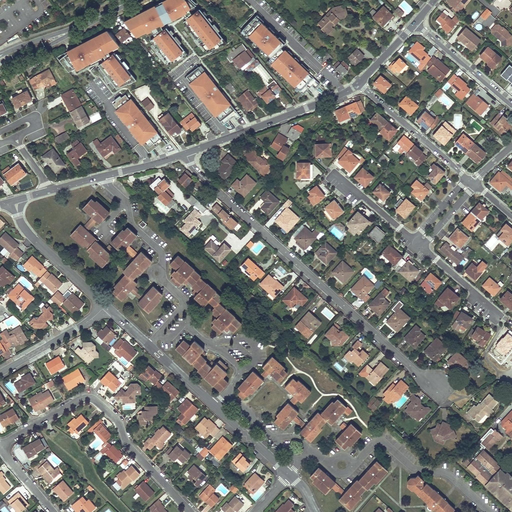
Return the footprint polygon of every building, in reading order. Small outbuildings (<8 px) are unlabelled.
[(184,14),(186,12),(190,11),(189,9),(195,6),(197,5),(196,4),(197,4),(192,0),(168,0),(167,0),(166,0),(163,2),(163,3),(161,4),(160,3),(143,12),(144,13),(141,14),(140,13),(133,17),(130,19),(130,20),(125,23),(136,37),(141,34),(147,31),(147,33),(152,30),(154,29),(158,27),(169,21),(169,20),(176,17),(176,18),(184,14)] [(453,6),(451,8),(457,14),(468,0),(448,0),(448,1),(453,6)] [(215,11),(217,9),(218,8),(211,1),(208,4),(215,11)] [(330,11),(339,20),(340,19),(339,18),(349,16),(345,4),(333,8),(330,11)] [(373,9),(372,11),(370,12),(374,16),(374,17),(383,25),(388,20),(393,14),(384,6),(378,13),(373,9)] [(193,15),(190,11),(186,12),(188,15),(186,17),(185,18),(186,20),(184,22),(186,25),(189,29),(191,31),(196,38),(194,39),(194,40),(199,46),(201,44),(206,49),(207,51),(217,47),(221,44),(222,45),(227,43),(218,32),(213,25),(211,23),(208,19),(206,16),(203,12),(200,9),(193,15)] [(437,19),(439,21),(442,23),(444,24),(442,27),(448,32),(456,24),(451,20),(447,16),(449,13),(445,10),(437,19)] [(335,24),(339,20),(330,11),(319,23),(323,27),(322,28),(327,34),(333,28),(332,26),(333,24),(334,23),(335,24)] [(460,19),(455,15),(451,20),(456,24),(460,19)] [(272,64),(304,94),(309,90),(304,86),(309,81),(316,88),(320,83),(286,50),(285,51),(281,48),(284,45),(280,41),(281,41),(271,31),(271,32),(268,29),(268,28),(260,20),(259,21),(255,17),(244,30),(247,33),(246,34),(272,58),(270,60),(273,63),(272,64)] [(501,26),(497,23),(494,23),(490,28),(490,31),(500,39),(500,44),(511,43),(510,34),(506,31),(506,30),(503,30),(501,29),(501,26)] [(159,29),(158,27),(154,29),(156,33),(154,34),(155,36),(150,41),(153,44),(158,50),(156,52),(160,58),(161,58),(163,56),(167,62),(169,64),(179,59),(183,56),(184,57),(189,55),(180,44),(174,37),(172,35),(169,31),(167,28),(161,32),(159,29)] [(122,42),(125,39),(128,42),(132,39),(124,28),(116,34),(122,42)] [(458,37),(462,40),(465,43),(467,42),(473,48),(480,40),(466,28),(458,37)] [(102,58),(103,61),(111,55),(108,52),(112,49),(113,49),(112,48),(116,46),(117,47),(119,46),(107,30),(104,32),(104,33),(102,34),(101,33),(93,37),(93,38),(88,41),(87,40),(82,43),(83,44),(80,45),(80,44),(70,49),(71,50),(68,52),(68,53),(65,54),(58,60),(68,72),(72,70),(71,68),(75,66),(76,69),(79,67),(80,68),(84,66),(90,62),(90,61),(97,58),(97,59),(99,58),(100,59),(102,58)] [(145,54),(147,53),(148,52),(139,40),(135,42),(145,54)] [(421,44),(417,41),(415,44),(409,51),(421,62),(417,66),(421,69),(425,64),(426,63),(431,58),(427,55),(428,54),(420,48),(419,47),(421,44)] [(231,61),(232,60),(233,59),(240,67),(251,59),(244,50),(247,49),(243,43),(233,51),(231,49),(225,54),(231,61)] [(480,55),(484,58),(488,62),(487,63),(493,68),(501,59),(488,46),(480,55)] [(349,57),(352,61),(356,64),(365,55),(358,49),(349,57)] [(111,55),(110,56),(103,61),(102,62),(98,65),(100,68),(106,75),(104,76),(107,83),(108,82),(110,81),(115,86),(116,89),(126,84),(131,81),(132,82),(136,80),(127,69),(122,62),(120,59),(117,56),(114,52),(111,55)] [(333,58),(329,53),(328,55),(325,58),(329,62),(333,58)] [(431,58),(426,63),(430,67),(436,59),(432,56),(431,58)] [(389,67),(391,69),(394,71),(396,69),(398,71),(405,64),(399,58),(392,64),(389,67)] [(247,68),(247,69),(249,71),(254,68),(260,63),(257,59),(246,67),(247,68)] [(437,78),(441,81),(446,75),(445,74),(449,70),(440,63),(441,62),(437,59),(436,59),(430,67),(428,69),(434,75),(436,74),(439,76),(437,78)] [(350,66),(344,60),(341,63),(336,68),(337,69),(341,74),(343,75),(347,71),(346,70),(350,66)] [(24,66),(25,69),(27,71),(37,66),(34,61),(24,66)] [(406,64),(400,71),(402,72),(408,66),(406,64)] [(199,66),(186,76),(191,82),(191,83),(221,121),(226,117),(231,113),(234,116),(236,120),(241,117),(228,101),(222,93),(216,86),(213,82),(208,75),(205,72),(204,72),(199,67),(199,66)] [(500,76),(504,80),(508,84),(511,81),(511,82),(511,72),(507,68),(500,76)] [(55,83),(49,69),(30,79),(35,89),(45,84),(47,87),(55,83)] [(374,84),(376,86),(379,88),(379,87),(385,92),(390,85),(381,76),(374,84)] [(464,82),(461,80),(458,77),(451,84),(458,90),(455,94),(462,99),(470,89),(463,84),(464,82)] [(161,83),(167,92),(175,87),(172,82),(169,83),(167,79),(161,83)] [(267,102),(275,96),(274,95),(276,95),(277,93),(278,93),(280,91),(282,90),(274,80),(267,86),(266,85),(257,93),(261,97),(262,96),(267,102)] [(231,94),(232,93),(233,92),(228,85),(225,87),(231,94)] [(70,112),(81,106),(73,89),(61,95),(70,112)] [(12,98),(14,103),(17,107),(31,99),(27,91),(23,92),(19,95),(12,98)] [(238,98),(243,104),(248,110),(250,108),(257,102),(248,91),(238,98)] [(222,93),(228,101),(230,100),(223,92),(222,93)] [(277,95),(282,106),(289,104),(284,92),(277,95)] [(154,128),(148,120),(135,104),(134,104),(130,99),(129,100),(125,94),(122,97),(121,97),(117,100),(115,102),(113,104),(117,110),(116,111),(127,125),(130,129),(140,142),(149,153),(154,148),(147,140),(152,136),(159,145),(161,148),(167,144),(154,128)] [(399,104),(402,106),(405,109),(406,108),(411,113),(417,106),(406,96),(399,104)] [(480,114),(484,110),(488,105),(478,96),(470,105),(480,114)] [(147,99),(141,103),(147,111),(153,107),(147,99)] [(346,106),(350,116),(361,112),(359,109),(364,107),(361,100),(346,106)] [(252,110),(259,104),(257,102),(250,108),(252,110)] [(78,128),(84,125),(89,122),(81,106),(70,112),(78,128)] [(340,121),(350,116),(346,106),(336,110),(338,116),(340,121)] [(420,122),(422,124),(427,128),(427,129),(430,126),(433,129),(441,118),(438,116),(435,120),(425,111),(417,120),(420,122)] [(163,125),(168,131),(173,137),(182,130),(168,113),(164,116),(160,119),(164,124),(163,125)] [(192,113),(184,120),(181,122),(186,130),(189,127),(192,131),(201,124),(192,113)] [(377,113),(374,116),(371,120),(369,117),(364,122),(370,127),(374,122),(381,129),(388,122),(377,113)] [(506,130),(505,130),(510,124),(508,123),(508,122),(506,120),(506,121),(505,120),(506,118),(502,115),(498,114),(491,122),(494,125),(494,124),(498,128),(499,127),(501,128),(499,131),(503,134),(506,130)] [(442,125),(438,130),(434,134),(437,137),(439,138),(438,139),(444,144),(452,135),(456,131),(445,121),(442,125)] [(397,130),(388,122),(381,129),(380,131),(389,139),(397,130)] [(288,133),(293,136),(297,139),(301,132),(292,127),(288,133)] [(59,136),(62,142),(71,137),(67,131),(59,136)] [(278,137),(277,137),(272,145),(280,151),(277,155),(282,159),(289,148),(284,145),(288,139),(280,134),(278,137)] [(103,156),(108,153),(112,149),(115,152),(120,148),(111,136),(100,144),(97,147),(103,156)] [(159,145),(152,136),(147,140),(154,148),(156,146),(159,145)] [(408,152),(414,144),(404,136),(393,148),(397,151),(398,149),(401,146),(405,149),(408,152)] [(458,141),(456,143),(462,149),(466,152),(472,146),(474,143),(466,137),(464,139),(461,137),(458,141)] [(77,158),(82,155),(87,151),(80,143),(79,143),(77,140),(71,144),(75,148),(67,154),(76,166),(81,162),(77,158)] [(316,144),(317,150),(317,156),(331,155),(331,143),(316,144)] [(472,146),(466,152),(478,162),(486,153),(474,143),(472,146)] [(423,152),(414,144),(408,152),(407,153),(410,155),(416,160),(414,163),(418,167),(427,157),(422,153),(423,152)] [(46,161),(50,166),(54,172),(64,165),(53,149),(42,157),(45,161),(46,161)] [(249,160),(256,154),(257,153),(253,149),(245,156),(249,160)] [(344,166),(347,168),(350,171),(359,160),(351,153),(352,152),(349,149),(340,160),(345,165),(344,166)] [(352,152),(351,153),(359,160),(362,157),(354,150),(352,152)] [(383,162),(388,156),(384,153),(379,160),(383,162)] [(273,166),(269,162),(266,159),(263,161),(256,154),(249,160),(264,175),(273,166)] [(225,163),(221,167),(217,171),(225,179),(238,164),(228,155),(223,161),(225,163)] [(298,162),(298,170),(298,177),(302,177),(310,177),(310,164),(310,162),(298,162)] [(10,185),(18,179),(26,174),(18,163),(11,169),(3,175),(10,185)] [(428,176),(432,179),(436,182),(445,172),(437,166),(434,163),(430,167),(433,170),(428,176)] [(310,177),(302,177),(302,179),(313,179),(313,164),(310,164),(310,177)] [(3,175),(11,169),(9,166),(1,172),(3,175)] [(356,176),(361,180),(366,185),(373,176),(363,167),(356,176)] [(185,186),(188,182),(192,178),(190,176),(192,174),(187,169),(184,172),(185,173),(179,179),(185,186)] [(500,191),(505,186),(509,181),(511,183),(511,177),(505,172),(503,175),(500,173),(499,172),(490,183),(500,191)] [(237,179),(235,182),(232,185),(244,196),(256,183),(247,175),(240,182),(237,179)] [(151,185),(152,187),(154,189),(155,188),(160,194),(158,196),(166,204),(171,198),(164,191),(170,185),(165,179),(162,181),(159,178),(151,185)] [(417,179),(412,185),(415,188),(412,191),(421,199),(429,190),(417,179)] [(205,190),(204,189),(203,187),(205,186),(198,180),(193,185),(202,194),(205,190)] [(374,191),(378,196),(383,200),(390,192),(380,184),(374,191)] [(309,196),(310,198),(312,200),(310,201),(314,205),(325,196),(317,185),(309,191),(311,194),(309,196)] [(261,208),(265,211),(268,214),(279,202),(267,190),(261,197),(267,202),(261,208)] [(192,205),(195,203),(197,200),(191,195),(187,200),(192,205)] [(170,208),(176,202),(171,198),(166,204),(170,208)] [(396,204),(397,205),(399,206),(396,209),(405,217),(415,205),(406,198),(404,200),(401,198),(396,204)] [(83,208),(88,213),(93,217),(88,221),(93,225),(97,221),(100,223),(109,213),(97,201),(95,203),(91,200),(83,208)] [(299,219),(288,208),(292,204),(288,200),(283,206),(286,209),(276,220),(282,226),(287,231),(299,219)] [(325,207),(329,213),(334,219),(344,211),(335,200),(325,207)] [(203,213),(206,209),(198,201),(194,205),(203,213)] [(229,215),(216,203),(212,208),(225,220),(223,222),(230,229),(232,227),(234,228),(238,223),(231,216),(230,217),(228,216),(229,215)] [(480,220),(484,215),(488,211),(479,203),(471,212),(480,220)] [(202,214),(196,208),(185,220),(187,222),(181,228),(189,235),(196,227),(194,225),(199,219),(198,218),(202,214)] [(476,224),(480,220),(471,212),(468,216),(466,219),(465,219),(462,222),(471,230),(474,227),(472,225),(475,222),(476,224)] [(356,214),(351,220),(348,223),(349,224),(355,229),(359,233),(369,221),(361,214),(360,214),(360,213),(359,213),(358,213),(357,213),(357,214),(356,214)] [(109,254),(111,251),(114,249),(109,245),(105,249),(96,241),(97,240),(88,231),(92,227),(87,222),(83,227),(80,225),(71,235),(84,247),(85,245),(89,249),(87,250),(91,253),(89,255),(102,267),(112,256),(109,254)] [(499,238),(503,241),(507,245),(511,238),(511,231),(511,229),(506,224),(493,238),(496,240),(499,238)] [(369,234),(373,238),(378,242),(385,233),(376,225),(369,234)] [(305,227),(295,238),(298,241),(296,243),(304,250),(320,233),(316,230),(317,230),(315,228),(311,233),(305,227)] [(124,231),(123,230),(111,242),(116,246),(122,252),(124,249),(129,254),(133,249),(128,245),(136,236),(128,228),(124,231)] [(468,238),(463,233),(458,229),(452,236),(451,235),(448,238),(460,248),(468,238)] [(20,243),(6,230),(0,236),(0,241),(12,252),(20,243)] [(212,240),(205,247),(219,260),(231,248),(224,242),(220,247),(212,240)] [(326,263),(336,252),(325,242),(315,253),(326,263)] [(446,243),(440,250),(447,256),(449,255),(451,256),(449,258),(458,265),(464,258),(455,251),(454,252),(453,253),(450,251),(451,249),(448,247),(449,246),(446,243)] [(402,256),(396,250),(389,245),(379,256),(387,263),(390,260),(395,264),(392,267),(395,270),(395,269),(396,268),(404,260),(401,257),(402,256)] [(468,246),(463,252),(467,256),(472,250),(468,246)] [(138,290),(136,288),(134,286),(136,284),(132,280),(138,273),(140,274),(151,261),(141,252),(139,254),(134,250),(130,255),(134,259),(123,271),(126,274),(114,287),(116,288),(113,292),(121,300),(130,291),(134,295),(138,290)] [(229,311),(227,310),(226,308),(225,308),(219,302),(222,298),(216,292),(216,291),(213,288),(212,289),(210,287),(210,286),(207,283),(206,283),(199,277),(200,276),(194,270),(194,269),(191,266),(190,267),(188,265),(189,264),(185,261),(184,261),(178,255),(170,264),(177,270),(176,271),(174,270),(171,274),(173,276),(171,279),(178,286),(186,279),(190,283),(192,285),(191,286),(198,292),(194,297),(204,306),(207,302),(206,302),(207,301),(214,307),(210,311),(217,318),(216,318),(215,317),(211,321),(214,323),(211,327),(219,334),(226,326),(230,329),(233,332),(241,323),(235,317),(235,316),(232,313),(231,314),(229,312),(229,311)] [(37,273),(43,267),(31,256),(23,265),(29,271),(30,270),(36,275),(37,274),(37,273)] [(249,276),(251,278),(253,280),(263,270),(249,257),(241,266),(242,266),(251,275),(249,276)] [(407,263),(404,260),(396,268),(400,271),(410,281),(419,271),(408,261),(407,263)] [(332,272),(338,277),(343,282),(353,271),(342,261),(332,272)] [(468,274),(471,276),(475,279),(481,271),(472,263),(466,270),(469,273),(468,274)] [(0,283),(1,285),(5,288),(9,284),(7,283),(13,277),(3,266),(0,269),(0,283)] [(37,273),(37,274),(40,276),(46,270),(43,267),(37,273)] [(441,282),(431,273),(421,284),(425,288),(424,289),(430,294),(434,290),(431,288),(433,286),(436,288),(441,282)] [(54,293),(58,288),(62,284),(51,274),(43,282),(54,293)] [(275,281),(269,275),(261,284),(269,292),(267,296),(272,301),(278,295),(277,294),(283,287),(276,280),(275,281)] [(351,289),(356,294),(361,299),(373,285),(363,276),(351,289)] [(496,294),(499,289),(503,284),(500,281),(497,284),(489,278),(482,286),(489,291),(490,289),(496,294)] [(17,304),(19,305),(20,307),(24,307),(31,299),(31,296),(20,286),(16,286),(9,294),(15,300),(17,301),(17,304)] [(141,300),(138,303),(149,312),(160,299),(158,298),(162,294),(156,289),(153,286),(149,291),(145,296),(140,292),(136,296),(141,300)] [(383,298),(389,292),(385,288),(369,306),(379,315),(389,304),(383,298)] [(448,288),(439,298),(435,302),(438,305),(439,306),(446,304),(450,308),(459,298),(448,288)] [(297,303),(298,302),(302,305),(307,300),(299,293),(298,294),(293,289),(283,300),(291,307),(295,302),(297,303)] [(62,296),(57,291),(52,296),(55,298),(58,301),(60,299),(62,296)] [(74,313),(75,311),(76,310),(77,311),(84,304),(72,293),(71,294),(68,291),(63,296),(66,299),(63,303),(74,313)] [(507,303),(509,305),(511,308),(511,307),(511,295),(507,291),(500,299),(506,304),(507,303)] [(58,301),(55,298),(52,296),(49,299),(55,304),(58,301)] [(47,320),(50,319),(52,319),(52,309),(46,303),(41,309),(41,314),(47,320)] [(387,322),(392,327),(397,331),(409,318),(399,308),(387,322)] [(460,327),(462,328),(465,330),(467,327),(473,319),(462,312),(461,314),(457,311),(453,317),(457,320),(453,327),(458,330),(460,327)] [(312,332),(312,331),(311,330),(316,325),(315,324),(318,320),(309,312),(296,326),(307,337),(312,332)] [(34,328),(39,328),(44,328),(47,325),(45,322),(39,317),(34,317),(29,323),(34,328)] [(312,332),(321,323),(318,320),(315,324),(316,325),(311,330),(312,331),(312,332)] [(10,345),(12,344),(13,343),(14,345),(19,343),(18,341),(26,336),(20,326),(8,333),(6,330),(3,332),(10,345)] [(102,329),(99,332),(97,335),(105,342),(101,346),(107,352),(111,348),(107,344),(116,335),(107,326),(103,331),(102,329)] [(333,326),(325,334),(331,339),(333,339),(333,346),(339,346),(339,341),(344,341),(348,336),(344,332),(344,331),(340,331),(338,333),(336,331),(337,329),(334,326),(333,326)] [(414,347),(419,342),(425,336),(419,331),(420,329),(416,326),(404,338),(414,347)] [(484,346),(487,340),(491,334),(486,331),(485,331),(478,326),(476,331),(473,329),(469,335),(479,342),(478,343),(484,346)] [(502,339),(500,342),(498,344),(506,352),(511,345),(511,337),(508,334),(503,340),(502,339)] [(425,351),(430,356),(435,360),(447,347),(436,338),(425,351)] [(208,380),(210,382),(209,383),(212,386),(213,385),(220,391),(228,382),(221,376),(222,375),(223,377),(227,373),(224,370),(227,367),(219,360),(212,368),(205,362),(206,360),(199,354),(204,349),(194,341),(191,344),(190,346),(183,339),(175,348),(182,354),(182,355),(185,358),(186,358),(188,360),(191,363),(192,363),(198,369),(197,370),(204,377),(203,377),(207,381),(208,380)] [(136,353),(134,351),(132,349),(133,348),(125,340),(116,350),(122,355),(129,361),(136,353)] [(351,351),(350,350),(349,349),(345,354),(349,357),(347,358),(351,362),(353,360),(354,359),(360,364),(368,355),(362,349),(359,352),(356,349),(361,343),(357,340),(352,346),(354,348),(351,351)] [(97,353),(96,351),(94,350),(94,346),(90,342),(82,342),(82,346),(83,348),(84,350),(82,352),(80,349),(77,347),(74,351),(85,360),(87,357),(90,357),(92,356),(93,357),(97,357),(97,353)] [(448,362),(451,365),(454,368),(456,366),(464,373),(472,365),(457,352),(448,362)] [(45,364),(48,369),(51,374),(64,366),(59,356),(45,364)] [(285,367),(272,356),(266,363),(263,367),(265,369),(261,374),(266,378),(270,373),(274,377),(279,382),(287,373),(283,369),(285,367)] [(388,369),(380,362),(372,370),(371,371),(368,368),(362,374),(369,380),(372,380),(375,382),(388,369)] [(154,371),(148,365),(141,373),(148,379),(150,376),(156,382),(157,381),(162,376),(155,370),(154,371)] [(78,369),(61,378),(67,388),(76,382),(80,380),(81,382),(84,380),(78,369)] [(108,371),(100,380),(113,392),(121,383),(108,371)] [(250,392),(252,393),(264,380),(259,376),(253,371),(251,373),(238,387),(240,389),(247,395),(250,392)] [(22,380),(18,382),(14,384),(19,392),(34,383),(29,373),(21,378),(22,380)] [(141,379),(146,381),(148,379),(141,373),(138,376),(141,379)] [(295,404),(299,400),(301,402),(311,391),(298,380),(297,381),(293,378),(285,387),(291,393),(294,395),(290,400),(294,404),(295,404)] [(409,387),(400,379),(395,386),(394,387),(391,385),(383,394),(386,396),(391,400),(397,398),(400,395),(401,396),(409,387)] [(167,397),(167,398),(166,398),(170,402),(179,392),(167,381),(163,386),(157,381),(156,382),(153,386),(158,391),(159,390),(167,397)] [(134,396),(134,395),(134,394),(140,394),(140,387),(137,383),(131,384),(128,387),(128,390),(125,393),(121,389),(114,397),(117,400),(121,396),(123,397),(123,402),(129,402),(134,396)] [(243,399),(245,396),(239,390),(236,393),(243,399)] [(53,400),(48,391),(42,394),(34,399),(32,397),(28,399),(34,411),(43,406),(45,405),(53,400)] [(398,401),(402,397),(401,396),(400,395),(397,398),(391,400),(386,396),(383,399),(388,404),(398,401)] [(474,418),(478,422),(485,414),(487,415),(492,410),(491,409),(498,402),(490,395),(481,405),(480,404),(477,407),(475,405),(468,413),(474,418)] [(428,407),(424,407),(423,407),(422,407),(421,407),(420,407),(418,406),(420,403),(420,399),(417,397),(413,402),(408,407),(405,410),(412,417),(415,414),(417,416),(419,414),(423,417),(428,411),(428,407)] [(184,424),(189,418),(188,417),(193,413),(194,414),(198,409),(186,399),(177,408),(182,413),(178,418),(184,424)] [(327,420),(331,424),(333,421),(346,407),(337,399),(334,403),(332,402),(321,414),(318,412),(307,424),(302,420),(298,425),(302,429),(300,432),(311,441),(322,428),(321,427),(324,422),(326,421),(327,420)] [(372,405),(374,406),(375,408),(381,402),(377,399),(372,405)] [(283,429),(292,419),(296,424),(301,419),(296,415),(299,412),(292,407),(288,402),(276,415),(278,417),(274,420),(283,429)] [(139,421),(141,420),(142,425),(147,425),(147,420),(152,420),(152,415),(157,415),(157,406),(145,406),(145,411),(141,411),(141,414),(139,414),(139,421)] [(0,424),(1,427),(6,424),(10,422),(10,423),(18,419),(12,408),(0,415),(0,424)] [(511,411),(502,422),(502,426),(507,430),(506,432),(511,437),(511,478),(509,476),(510,475),(507,472),(505,474),(500,469),(501,468),(497,464),(497,463),(483,450),(476,457),(477,458),(475,460),(473,458),(471,456),(470,455),(463,462),(477,475),(476,476),(495,494),(496,493),(500,497),(499,498),(505,503),(505,502),(508,505),(509,504),(511,506),(511,508),(511,411)] [(88,422),(81,414),(75,419),(72,421),(71,420),(67,423),(70,427),(74,431),(76,433),(88,422)] [(412,417),(418,422),(423,417),(419,414),(417,416),(415,414),(412,417)] [(216,427),(212,423),(208,419),(207,420),(204,417),(195,427),(206,438),(210,433),(216,427)] [(104,441),(107,438),(111,435),(100,424),(102,422),(99,419),(91,427),(93,430),(104,441)] [(350,446),(356,440),(362,433),(351,423),(348,426),(343,422),(339,426),(344,431),(341,434),(335,440),(345,449),(348,445),(350,446)] [(440,437),(438,441),(443,444),(446,439),(451,437),(455,438),(456,436),(452,426),(447,428),(442,425),(439,424),(437,428),(432,430),(434,435),(435,434),(440,437)] [(166,439),(170,434),(163,427),(160,430),(158,429),(155,433),(156,433),(151,439),(149,438),(144,443),(150,449),(155,443),(158,446),(162,442),(165,438),(166,439)] [(213,436),(219,429),(216,427),(210,433),(213,436)] [(497,440),(498,441),(503,436),(495,429),(494,431),(492,433),(491,434),(490,433),(489,435),(487,437),(484,439),(483,441),(481,443),(488,450),(497,440)] [(209,451),(219,460),(232,445),(223,437),(209,451)] [(28,458),(32,455),(36,453),(36,452),(44,448),(39,439),(22,449),(28,458)] [(106,451),(104,452),(109,458),(115,464),(122,456),(112,445),(111,445),(109,443),(105,446),(103,448),(106,451)] [(178,457),(180,460),(183,463),(191,455),(184,449),(182,451),(177,445),(168,455),(174,461),(178,457)] [(208,451),(204,447),(201,450),(199,453),(202,455),(203,456),(208,451)] [(235,464),(239,468),(243,471),(249,464),(244,459),(245,458),(239,453),(232,460),(235,463),(235,464)] [(39,467),(37,469),(43,475),(44,474),(49,481),(57,475),(46,461),(39,467)] [(339,500),(344,504),(350,509),(361,496),(360,495),(366,488),(367,489),(368,488),(369,488),(374,482),(375,484),(387,471),(377,461),(359,481),(357,480),(346,492),(341,488),(337,493),(341,497),(339,500)] [(47,483),(49,481),(44,474),(43,475),(37,469),(39,467),(37,464),(33,467),(47,483)] [(193,483),(195,485),(197,486),(206,476),(194,465),(187,472),(191,475),(194,479),(196,480),(193,483)] [(123,476),(119,478),(116,481),(122,489),(133,480),(139,475),(131,466),(125,471),(124,470),(120,473),(123,476)] [(314,480),(313,481),(313,482),(325,493),(331,487),(335,491),(339,487),(319,468),(310,477),(314,480)] [(4,481),(5,481),(5,480),(2,476),(3,475),(0,472),(0,490),(3,494),(10,488),(4,481)] [(245,484),(254,492),(264,481),(255,473),(245,484)] [(411,490),(414,490),(416,490),(418,492),(422,495),(420,496),(424,500),(425,498),(428,501),(428,503),(428,505),(428,508),(430,510),(432,510),(435,509),(438,509),(439,511),(437,511),(458,511),(457,511),(456,511),(454,511),(453,511),(452,511),(454,508),(448,502),(446,499),(443,499),(442,498),(443,497),(438,493),(437,493),(437,491),(434,489),(433,489),(427,483),(424,486),(423,484),(423,481),(424,480),(421,478),(419,480),(417,478),(411,478),(411,482),(408,482),(408,487),(411,490)] [(53,488),(58,495),(63,501),(72,493),(62,481),(53,488)] [(145,501),(149,497),(154,493),(143,481),(134,489),(145,501)] [(211,507),(219,499),(213,493),(215,491),(208,485),(199,495),(211,507)] [(11,511),(20,511),(25,508),(17,499),(20,496),(18,493),(7,501),(10,505),(7,507),(11,511)] [(227,503),(221,509),(224,511),(230,511),(233,509),(235,510),(236,511),(244,504),(235,496),(228,504),(227,503)] [(78,500),(71,506),(76,511),(79,511),(80,511),(81,511),(90,511),(95,509),(88,500),(86,502),(82,497),(78,500)] [(152,511),(166,511),(159,505),(161,503),(158,500),(149,508),(152,511)] [(294,511),(291,508),(294,505),(289,500),(284,505),(283,504),(275,511),(294,511)]
